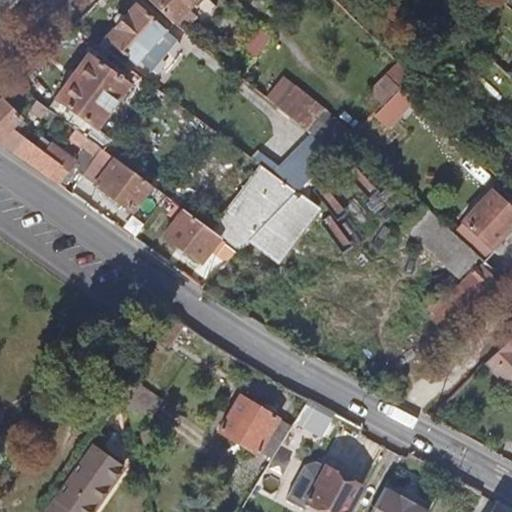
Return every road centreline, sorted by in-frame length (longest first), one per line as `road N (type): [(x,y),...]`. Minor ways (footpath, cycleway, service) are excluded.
road 1 (tertiary): [(0,175),(173,292),(511,486)]
road 2 (track): [(511,306),(395,425)]
